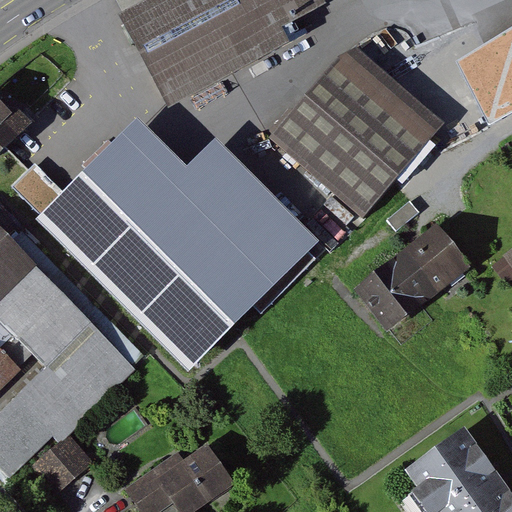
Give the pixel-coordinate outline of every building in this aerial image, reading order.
[(145,0),(111,18),(162,115),(283,52),(273,34),(315,12),(309,0),(145,0)] [(309,0),(315,12),(337,0),(309,0)] [(351,211),(357,217),(438,128),(350,48),(269,138),(351,211)] [(0,154),(23,130),(7,115),(1,121),(0,120),(0,154)] [(351,211),(269,138),(260,130),(209,162),(311,255),(351,211)] [(179,198),(134,246),(224,332),(270,284),(179,198)] [(432,232),(354,293),(387,335),(465,274),(432,232)] [(62,445),(133,376),(0,239),(0,388),(15,374),(0,358),(0,351),(10,342),(44,378),(0,420),(0,475),(6,481),(53,435),(62,445)] [(511,254),(503,262),(511,273),(511,254)] [(190,376),(210,355),(176,323),(156,344),(190,376)] [(425,511),(511,511),(511,509),(460,438),(402,479),(425,511)] [(86,469),(62,445),(37,469),(60,494),(86,469)] [(176,461),(125,494),(137,511),(164,511),(169,509),(171,511),(206,511),(233,495),(206,455),(182,470),(176,461)]
